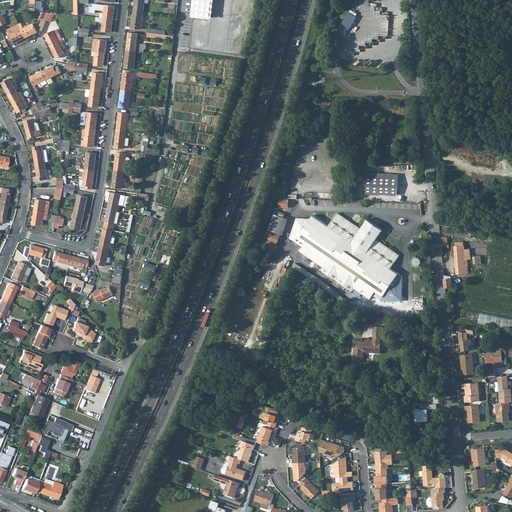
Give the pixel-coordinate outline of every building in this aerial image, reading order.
[(135,0),(134,11),(143,12),(144,0),(135,0)] [(212,18),(213,0),(194,0),(192,15),(192,16),(212,18)] [(104,18),(113,19),(115,6),(93,3),(93,7),(90,6),(90,12),(96,13),(96,10),(105,11),(104,13),(104,18)] [(141,29),(143,12),(134,11),(132,28),(141,29)] [(103,25),(102,31),(112,32),(113,19),(104,18),(100,17),(99,22),(103,22),(103,25)] [(8,30),(14,44),(26,38),(37,32),(33,23),(22,29),(19,25),(8,30)] [(346,28),(340,25),(335,34),(341,37),(346,28)] [(45,35),(51,47),(63,41),(62,39),(57,29),(45,35)] [(89,37),(89,33),(78,32),(78,33),(78,38),(78,46),(77,50),(79,50),(80,36),(89,37)] [(129,33),(127,50),(136,51),(138,34),(129,33)] [(97,39),(96,52),(105,53),(107,40),(97,39)] [(63,41),(51,47),(56,58),(65,54),(63,49),(66,48),(63,43),(66,41),(65,40),(63,41)] [(134,69),(136,51),(127,50),(125,67),(134,69)] [(95,56),(94,65),(104,66),(105,53),(96,52),(95,56)] [(54,66),(42,72),(46,80),(47,80),(51,77),(61,73),(58,66),(55,68),(54,66)] [(75,71),(74,80),(83,81),(84,72),(75,71)] [(31,77),(35,86),(43,82),(46,80),(42,72),(31,77)] [(124,72),(122,90),(131,91),(133,74),(124,72)] [(93,76),(91,89),(101,90),(103,74),(93,73),(93,76)] [(2,83),(10,98),(18,93),(11,79),(2,83)] [(91,89),(89,106),(99,107),(101,90),(91,89)] [(122,90),(120,107),(129,108),(131,91),(122,90)] [(21,92),(18,93),(10,98),(18,113),(29,107),(21,92)] [(37,103),(41,112),(51,108),(50,105),(50,104),(44,106),(42,101),(37,103)] [(51,108),(41,112),(38,113),(35,113),(37,119),(53,113),(51,108)] [(87,124),(86,129),(96,130),(98,113),(92,113),(84,112),(82,113),(81,124),(86,125),(86,124),(87,124)] [(119,112),(117,130),(126,131),(129,114),(119,112)] [(24,122),(29,138),(42,134),(40,130),(37,131),(35,123),(36,123),(35,119),(24,122)] [(94,147),(96,130),(86,129),(83,129),(82,141),(83,141),(82,145),(94,147)] [(126,138),(126,131),(117,130),(115,147),(124,148),(125,145),(126,138)] [(53,137),(54,143),(62,142),(61,135),(53,137)] [(33,147),(36,164),(45,162),(43,150),(42,146),(33,147)] [(87,152),(85,169),(95,170),(97,153),(87,152)] [(114,170),(124,171),(124,167),(128,167),(129,166),(130,159),(129,158),(126,157),(126,154),(117,152),(114,170)] [(145,165),(147,154),(142,153),(140,153),(138,164),(145,165)] [(47,175),(45,162),(36,164),(38,180),(45,179),(44,176),(47,175)] [(95,170),(85,169),(82,169),(80,180),(81,180),(80,185),(86,185),(86,188),(92,189),(95,170)] [(123,178),(124,171),(114,170),(112,187),(122,188),(122,185),(123,178)] [(64,188),(75,190),(76,186),(67,184),(67,176),(64,176),(64,178),(64,181),(64,188)] [(367,176),(366,194),(397,195),(398,177),(367,176)] [(1,188),(0,192),(0,205),(7,207),(10,190),(1,188)] [(58,188),(57,188),(55,198),(61,200),(62,197),(64,188),(58,188)] [(74,194),(75,190),(64,188),(62,197),(66,198),(67,193),(74,194)] [(111,193),(108,210),(117,211),(119,204),(124,206),(126,196),(111,193)] [(78,195),(75,211),(84,213),(88,197),(78,195)] [(50,201),(36,199),(34,212),(47,214),(48,214),(50,201)] [(279,199),(279,207),(295,208),(296,199),(279,199)] [(117,212),(117,211),(108,210),(104,229),(113,231),(115,223),(118,223),(120,213),(117,212)] [(81,230),(84,213),(75,211),(71,228),(81,230)] [(34,212),(32,224),(42,226),(43,218),(46,219),(47,214),(34,212)] [(354,289),(370,299),(373,295),(375,291),(383,296),(381,300),(401,301),(402,276),(391,268),(399,255),(376,239),(383,230),(367,219),(361,229),(337,213),(329,226),(313,215),(311,218),(296,218),(293,227),(302,230),(297,238),(305,243),(302,247),(300,251),(323,267),(321,269),(353,291),(354,289)] [(269,229),(271,230),(281,233),(286,218),(274,214),(269,229)] [(302,247),(305,243),(297,238),(302,230),(293,227),(289,238),(302,247)] [(271,230),(267,241),(277,245),(281,233),(271,230)] [(102,235),(100,247),(109,249),(111,243),(112,237),(102,235)] [(30,245),(27,254),(28,254),(31,255),(44,259),(46,249),(30,245)] [(456,274),(469,274),(468,264),(467,259),(467,255),(465,255),(464,245),(462,245),(456,246),(454,246),(456,274)] [(107,257),(109,249),(100,247),(97,260),(100,260),(100,264),(105,266),(106,262),(107,257)] [(55,262),(68,265),(71,256),(54,252),(52,261),(55,262)] [(87,261),(71,256),(68,265),(81,269),(82,266),(86,267),(87,261)] [(467,259),(468,264),(470,264),(480,263),(479,256),(473,256),(473,258),(467,259)] [(417,257),(415,257),(412,259),(412,262),(413,265),(416,266),(419,266),(421,264),(421,261),(420,258),(417,257)] [(18,262),(11,278),(19,282),(23,274),(27,276),(31,269),(26,267),(26,266),(18,262)] [(148,263),(145,268),(155,272),(157,266),(148,263)] [(284,267),(279,282),(286,284),(291,270),(284,267)] [(116,269),(113,282),(122,284),(123,271),(116,269)] [(452,283),(451,276),(444,275),(445,287),(457,286),(457,283),(452,283)] [(65,276),(63,285),(72,288),(71,291),(79,293),(80,291),(84,292),(87,284),(82,283),(83,282),(77,280),(75,279),(75,278),(65,276)] [(141,279),(139,284),(149,288),(151,282),(141,279)] [(49,280),(45,286),(49,289),(47,292),(50,295),(56,286),(49,280)] [(120,299),(122,284),(113,282),(112,286),(117,288),(116,298),(120,299)] [(8,283),(1,299),(10,303),(17,287),(8,283)] [(84,292),(88,293),(93,286),(87,284),(84,292)] [(22,286),(20,290),(23,292),(26,293),(25,294),(31,297),(32,297),(35,292),(22,286)] [(93,293),(97,302),(113,294),(109,286),(93,293)] [(375,291),(373,295),(381,300),(383,296),(375,291)] [(7,309),(10,303),(1,299),(0,301),(0,317),(3,319),(4,315),(7,309)] [(38,304),(33,313),(37,315),(42,306),(38,304)] [(47,313),(43,322),(52,325),(55,317),(63,320),(67,310),(54,305),(50,314),(48,313),(47,313)] [(511,317),(480,314),(479,323),(511,326),(511,317)] [(10,320),(8,324),(17,328),(19,324),(10,320)] [(87,326),(75,321),(71,330),(83,335),(81,338),(91,342),(94,333),(89,328),(86,327),(87,326)] [(17,328),(8,324),(6,328),(11,330),(24,335),(26,332),(17,328)] [(40,325),(32,345),(40,348),(41,345),(44,345),(49,332),(48,332),(49,328),(40,325)] [(355,347),(354,359),(363,359),(364,350),(370,351),(376,352),(376,348),(380,348),(381,344),(380,344),(380,337),(382,337),(383,327),(375,327),(374,341),(367,340),(366,342),(356,341),(356,347),(355,347)] [(474,334),(473,330),(466,329),(467,333),(459,331),(460,343),(461,343),(462,351),(472,350),(471,339),(468,339),(467,333),(474,334)] [(11,330),(9,334),(21,339),(24,335),(11,330)] [(23,349),(19,359),(27,362),(26,365),(39,371),(41,364),(38,363),(41,356),(23,349)] [(498,364),(502,363),(501,350),(485,351),(486,363),(492,362),(498,362),(498,363),(498,364)] [(474,374),(472,354),(460,355),(461,365),(463,365),(464,369),(464,374),(474,374)] [(64,363),(59,374),(60,374),(70,379),(72,375),(74,374),(77,366),(78,366),(79,362),(73,359),(70,366),(68,365),(64,363)] [(495,369),(487,369),(487,377),(496,377),(495,369)] [(36,390),(34,393),(37,394),(39,395),(40,392),(42,393),(45,386),(38,382),(40,380),(24,373),(22,378),(29,381),(32,383),(30,388),(36,390)] [(42,373),(40,380),(45,382),(48,375),(42,373)] [(70,379),(60,374),(58,379),(57,378),(55,383),(56,384),(55,388),(53,392),(63,396),(67,387),(69,388),(70,384),(71,384),(73,380),(70,379)] [(84,388),(93,392),(99,378),(90,374),(86,385),(84,388)] [(0,376),(0,381),(1,382),(17,389),(19,385),(6,379),(0,376)] [(498,376),(498,381),(499,391),(500,402),(509,401),(511,401),(511,388),(508,388),(507,376),(498,376)] [(479,397),(478,382),(463,383),(463,388),(465,388),(466,388),(466,392),(467,392),(467,395),(466,395),(464,395),(465,402),(474,401),(474,398),(479,397)] [(0,393),(0,404),(6,407),(10,398),(11,395),(7,393),(6,396),(0,393)] [(49,399),(39,395),(37,394),(30,412),(42,416),(49,399)] [(510,406),(509,401),(500,402),(496,403),(497,421),(509,420),(508,412),(508,406),(510,406)] [(54,402),(53,405),(63,410),(65,407),(54,402)] [(437,404),(430,405),(430,409),(428,409),(429,414),(430,414),(430,411),(438,410),(437,404)] [(480,421),(478,404),(465,405),(465,410),(467,410),(468,422),(480,421)] [(422,410),(416,410),(417,422),(423,421),(424,432),(429,431),(428,421),(429,421),(429,414),(428,409),(430,409),(430,405),(422,406),(422,410)] [(268,408),(265,419),(269,420),(268,424),(276,427),(279,419),(276,419),(278,411),(268,408)] [(241,415),(238,427),(242,428),(246,417),(241,415)] [(42,433),(46,435),(47,431),(59,436),(63,428),(71,431),(73,425),(55,417),(53,422),(47,419),(41,433),(42,433)] [(262,426),(257,442),(262,444),(269,446),(270,442),(269,441),(273,430),(262,426)] [(298,432),(296,440),(305,443),(306,439),(309,440),(312,433),(311,433),(312,430),(303,426),(301,433),(298,432)] [(40,437),(40,435),(27,429),(25,434),(34,438),(29,451),(33,452),(36,445),(40,437)] [(40,437),(36,445),(40,446),(39,451),(44,453),(43,456),(48,458),(49,456),(49,454),(51,451),(46,449),(49,440),(40,437)] [(336,458),(344,452),(344,447),(341,446),(331,442),(331,444),(329,443),(329,442),(326,441),(322,439),(319,447),(319,451),(325,453),(325,455),(330,457),(334,455),(336,458)] [(242,448),(238,459),(241,460),(248,463),(255,445),(242,441),(240,446),(241,446),(242,448)] [(293,458),(293,463),(305,462),(306,462),(305,446),(293,447),(294,458),(293,458)] [(14,450),(8,447),(4,455),(0,453),(0,481),(1,482),(6,470),(5,469),(7,465),(7,466),(8,463),(9,460),(10,458),(11,457),(14,450)] [(485,448),(471,449),(472,457),(474,457),(474,466),(486,465),(485,448)] [(511,452),(506,449),(496,449),(497,457),(501,457),(508,461),(508,462),(511,464),(511,452)] [(375,464),(375,469),(377,469),(387,468),(389,468),(388,464),(393,464),(392,454),(388,454),(387,450),(375,451),(376,459),(377,459),(377,464),(375,464)] [(193,467),(200,470),(204,459),(197,456),(193,467)] [(240,464),(241,460),(238,459),(231,456),(229,460),(231,460),(228,468),(225,467),(222,468),(222,471),(223,473),(226,474),(226,475),(243,481),(246,471),(237,468),(238,463),(240,464)] [(333,464),(334,477),(339,477),(348,476),(353,476),(352,471),(348,472),(346,472),(346,469),(347,469),(346,457),(343,458),(333,464)] [(294,472),(294,481),(298,481),(303,475),(306,472),(306,471),(307,470),(306,466),(305,466),(305,462),(293,463),(293,467),(294,467),(295,472),(294,472)] [(14,483),(20,486),(27,467),(23,465),(22,466),(20,469),(15,467),(12,475),(16,477),(14,483)] [(376,480),(376,484),(377,484),(387,483),(388,483),(387,468),(377,469),(377,476),(375,477),(376,480)] [(484,469),(471,470),(471,474),(474,474),(474,483),(473,483),(473,488),(484,487),(484,484),(485,483),(484,469)] [(436,484),(437,488),(445,487),(446,487),(445,477),(433,478),(432,470),(423,471),(424,485),(436,484)] [(348,482),(348,476),(339,477),(340,482),(332,483),(333,490),(334,491),(354,490),(353,481),(348,482)] [(227,485),(224,494),(234,498),(238,487),(239,487),(240,483),(222,477),(220,482),(227,485)] [(26,478),(22,488),(34,493),(35,490),(38,483),(31,480),(27,479),(26,478)] [(43,481),(43,482),(61,489),(62,485),(44,478),(43,481)] [(319,491),(306,478),(300,483),(299,484),(302,487),(301,488),(312,499),(319,491)] [(39,492),(57,499),(61,489),(43,482),(43,481),(40,480),(38,483),(35,490),(39,491),(39,492)] [(376,488),(377,499),(383,499),(388,498),(387,483),(377,484),(377,488),(376,488)] [(433,506),(433,507),(436,506),(443,506),(443,500),(442,497),(444,496),(444,492),(445,492),(445,487),(437,488),(432,488),(433,497),(432,498),(433,506)] [(258,490),(255,501),(263,503),(270,506),(274,495),(267,492),(266,492),(266,493),(258,490)] [(344,499),(345,511),(354,511),(353,501),(355,501),(354,493),(342,494),(342,499),(344,499)] [(392,498),(388,498),(383,499),(383,502),(380,502),(380,511),(393,511),(392,505),(398,504),(397,499),(392,499),(392,498)] [(224,511),(225,510),(217,507),(218,504),(211,501),(208,509),(215,511),(224,511)]
